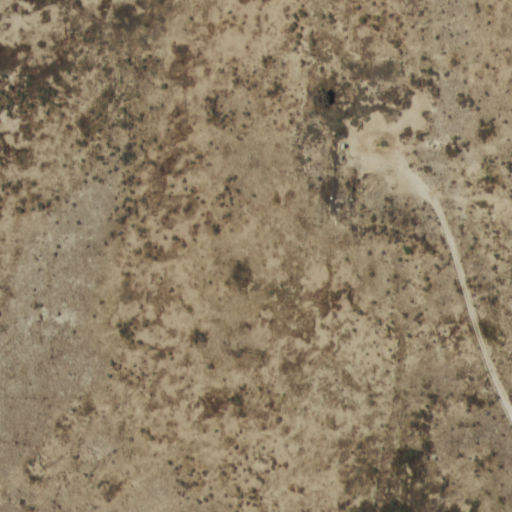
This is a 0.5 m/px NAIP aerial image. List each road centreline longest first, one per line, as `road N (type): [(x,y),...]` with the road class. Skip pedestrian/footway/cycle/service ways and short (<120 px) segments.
road 1 (residential): [(390,0),(388,40),(373,82),(274,212),(186,292),(58,350),(0,473)]
road 2 (residential): [(58,350),(0,104)]
